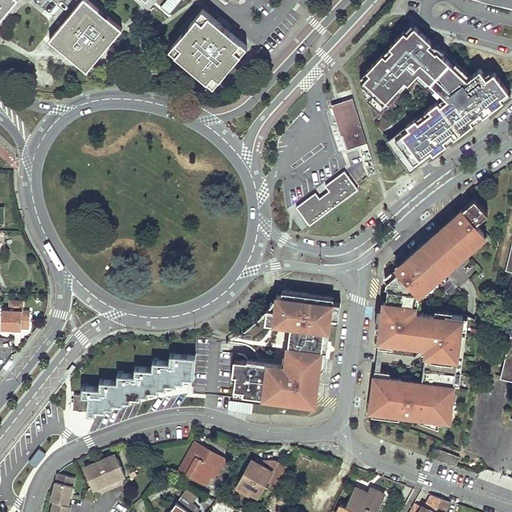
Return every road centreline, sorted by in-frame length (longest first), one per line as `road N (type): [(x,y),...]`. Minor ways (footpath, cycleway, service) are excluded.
road 1 (residential): [(29,511),(54,460),(135,424),(190,414),(264,432),(313,435),(334,425)]
road 2 (tertiary): [(250,173),(251,152),(271,114),(377,0)]
road 3 (residential): [(511,116),(349,246)]
road 4 (residential): [(511,510),(366,458),(334,425)]
road 5 (residential): [(357,264),(511,140)]
road 6 (tertiary): [(341,0),(246,101),(197,118)]
road 7 (tertiary): [(0,438),(81,336),(127,314)]
road 8 (residential): [(334,425),(344,404),(357,264)]
road 9 (tertiary): [(63,267),(53,329),(0,397)]
road 10 (tertiary): [(127,314),(173,317),(212,301),(241,273)]
road 11 (tertiary): [(197,118),(128,99),(72,108)]
